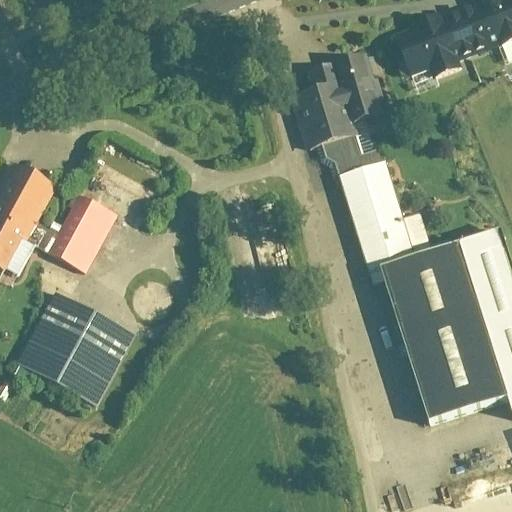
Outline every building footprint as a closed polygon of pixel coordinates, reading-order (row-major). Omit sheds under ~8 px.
[(511,0),(509,0),(498,5),(497,2),(476,10),(477,13),(438,28),(437,24),(415,33),(416,36),(395,44),(415,97),(437,89),(435,83),(456,75),(452,65),(500,47),(506,64),(511,62),(511,0)] [(342,171),(344,185),(372,283),(421,269),(393,171),(388,159),(366,164),(360,142),(352,145),(344,115),(353,113),(359,136),(396,125),(379,64),(342,74),(312,79),(319,103),(301,107),(314,159),(328,155),(331,168),(342,171)] [(11,173),(0,193),(0,273),(12,279),(55,196),(11,173)] [(79,206),(49,260),(86,281),(116,227),(79,206)] [(383,287),(431,435),(511,408),(511,393),(468,259),(383,287)] [(59,300),(17,374),(99,420),(141,346),(59,300)]
